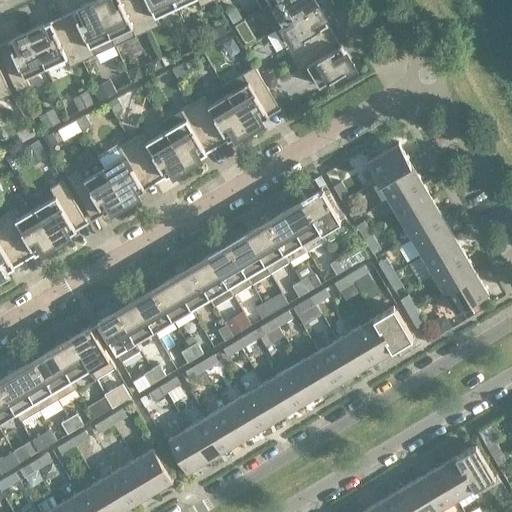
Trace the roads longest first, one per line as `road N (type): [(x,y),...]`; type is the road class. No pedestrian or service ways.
road 1 (residential): [(421,73),(0,327)]
road 2 (unclassified): [(511,324),(190,511)]
road 3 (unclassified): [(284,511),(511,374)]
road 4 (residential): [(511,232),(421,73)]
